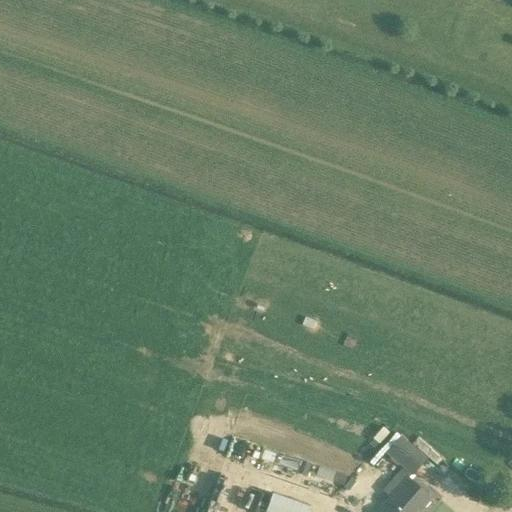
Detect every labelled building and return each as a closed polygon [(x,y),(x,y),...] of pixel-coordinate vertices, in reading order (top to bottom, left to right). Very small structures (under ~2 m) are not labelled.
[(465,422),(462,430),(472,435),(476,427),(465,422)] [(381,489),(389,497),(377,510),(379,511),(412,511),(417,507),(420,509),(430,498),(406,478),(409,475),(410,475),(426,459),(399,435),(384,453),(401,467),(381,489)] [(302,474),(306,462),(298,459),(294,471),(302,474)] [(210,511),(237,511),(245,491),(221,483),(210,511)] [(332,498),(335,500),(339,504),(348,494),(343,489),(341,487),(332,498)] [(253,490),(245,511),(244,511),(260,511),(266,496),(253,490)]
